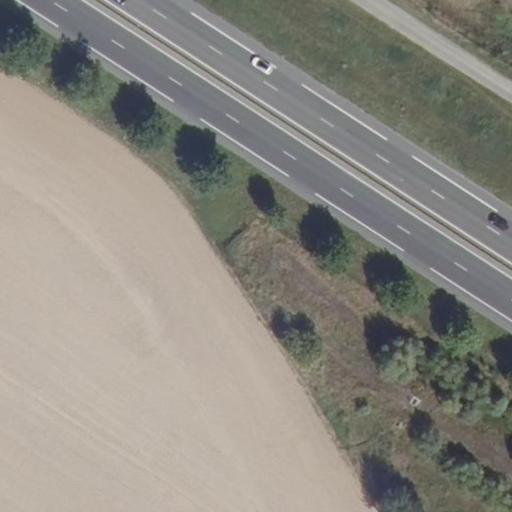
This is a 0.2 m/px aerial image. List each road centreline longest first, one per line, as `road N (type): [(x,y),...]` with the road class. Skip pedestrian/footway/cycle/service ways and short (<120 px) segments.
road 1 (trunk): [(50,0),(511,299)]
road 2 (trunk): [(511,243),(138,0)]
